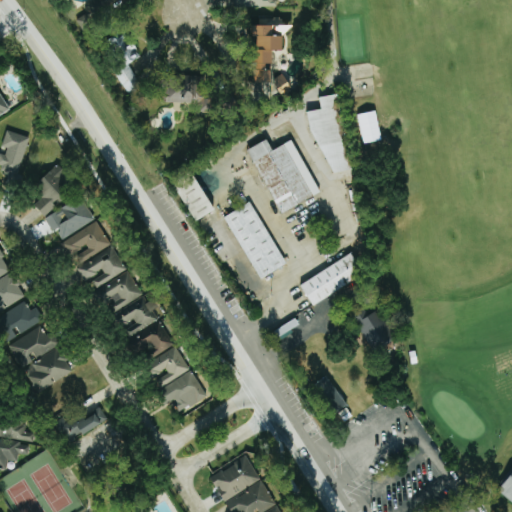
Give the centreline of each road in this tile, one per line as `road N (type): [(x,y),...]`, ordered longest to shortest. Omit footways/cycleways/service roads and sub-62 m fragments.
road 1 (tertiary): [(345,511),(88,107),(10,0)]
road 2 (residential): [(208,511),(43,253),(0,219)]
